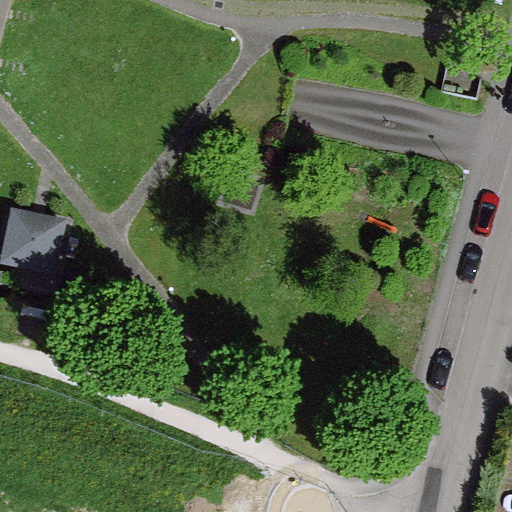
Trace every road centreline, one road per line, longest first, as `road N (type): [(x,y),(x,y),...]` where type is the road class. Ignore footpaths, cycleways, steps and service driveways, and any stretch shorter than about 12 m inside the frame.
road 1 (unknown): [(511,56),(398,21),(251,18),(183,0)]
road 2 (residential): [(511,284),(441,511)]
